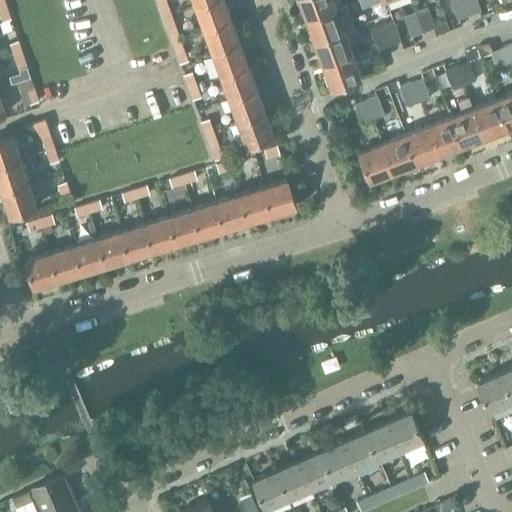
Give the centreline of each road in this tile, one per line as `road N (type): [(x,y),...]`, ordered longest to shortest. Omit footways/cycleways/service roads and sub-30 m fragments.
road 1 (residential): [(5,327),(349,220)]
road 2 (residential): [(130,511),(126,501),(428,362)]
road 3 (residential): [(349,220),(264,0)]
road 4 (residential): [(349,220),(511,158)]
road 5 (residential): [(491,511),(428,362)]
